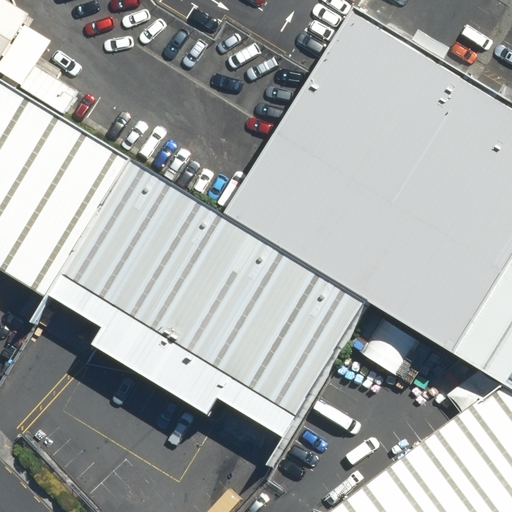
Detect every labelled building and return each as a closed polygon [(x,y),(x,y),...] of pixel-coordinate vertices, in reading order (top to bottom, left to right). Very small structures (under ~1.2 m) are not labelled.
[(0,0),(0,61),(28,15),(3,0),(0,0)] [(511,104),(358,13),(232,223),(355,297),(504,387),(511,391),(511,104)] [(50,44),(23,27),(0,63),(0,74),(22,88),(35,67),(50,44)] [(77,94),(35,67),(22,88),(20,91),(62,118),(77,94)] [(232,223),(0,83),(0,269),(271,434),(355,297),(232,223)] [(511,511),(511,391),(504,387),(333,511),(511,511)]
